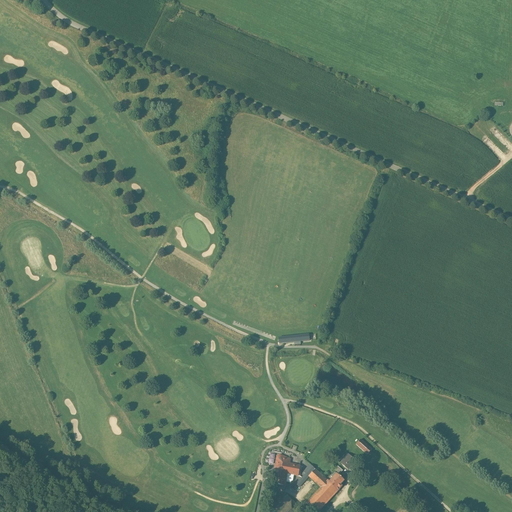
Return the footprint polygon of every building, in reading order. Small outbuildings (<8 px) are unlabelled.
[(307,336),(279,339),(280,343),(292,342),(292,345),(296,344),(296,342),(308,340),(307,336)] [(372,450),(361,440),(356,445),(367,456),(372,450)] [(356,461),(348,455),(341,464),(348,470),(356,461)] [(283,457),(280,456),(279,456),(278,456),(277,457),(277,458),(275,467),(277,467),(274,484),(279,485),(285,486),(286,482),(290,483),(293,481),(294,475),(298,476),(300,466),(289,464),(290,460),(283,457)] [(343,471),(338,466),(333,471),(335,473),(338,476),(343,471)] [(317,472),(315,470),(309,477),(321,488),(327,482),(327,481),(317,472)] [(335,473),(331,477),(333,478),(330,482),(328,481),(327,481),(327,482),(338,491),(342,487),(342,486),(340,485),(344,481),(338,476),(335,473)] [(299,480),(295,485),(294,484),(291,488),(295,492),(302,484),(299,480)] [(321,488),(306,504),(315,511),(318,511),(338,491),(327,482),(321,488)] [(285,494),(272,508),(276,511),(281,511),(292,501),(285,494)] [(281,511),(301,511),(303,511),(292,501),(281,511)]
